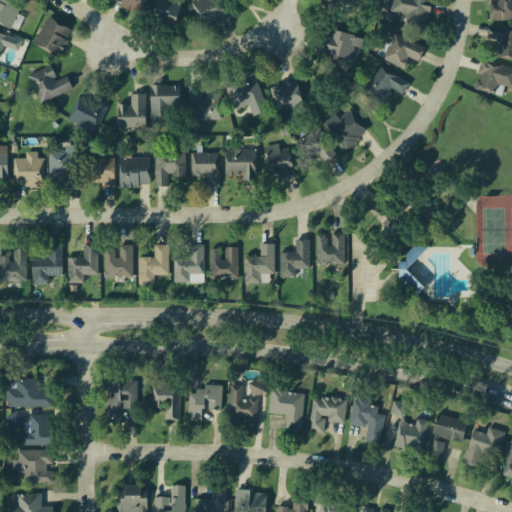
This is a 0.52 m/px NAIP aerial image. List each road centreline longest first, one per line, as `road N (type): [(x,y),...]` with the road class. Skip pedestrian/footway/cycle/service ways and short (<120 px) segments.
road 1 (residential): [(0,216),(257,213),(324,199),(405,140),(444,76),(471,0)]
road 2 (residential): [(88,455),(297,458),(511,504)]
road 3 (secondary): [(87,346),(290,355),(484,394)]
road 4 (secondary): [(511,371),(355,333),(180,316)]
road 5 (residential): [(274,20),(233,50),(204,57),(158,49),(70,0)]
road 6 (residential): [(92,511),(85,316)]
